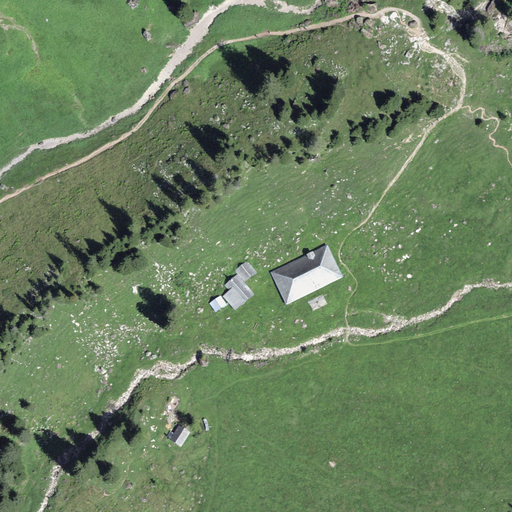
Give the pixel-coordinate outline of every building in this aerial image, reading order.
[(273,272),(287,305),(345,279),(330,247),(273,272)] [(238,270),(246,279),(254,273),(247,263),(238,270)] [(229,291),(240,304),(253,293),(239,277),(226,288),(229,291)] [(235,309),(240,304),(229,291),(224,296),(235,309)] [(210,302),(217,312),(226,306),(219,296),(210,302)] [(181,425),(171,443),(181,449),(192,432),(181,425)]
